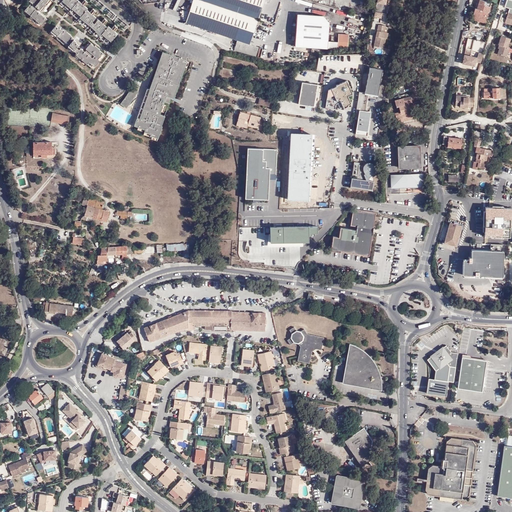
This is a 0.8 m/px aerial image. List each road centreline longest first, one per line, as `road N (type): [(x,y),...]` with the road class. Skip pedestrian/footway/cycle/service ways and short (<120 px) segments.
road 1 (secondary): [(399,290),(177,269),(134,284),(67,331)]
road 2 (secondary): [(81,345),(124,299),(175,275),(330,288),(394,312)]
road 3 (residential): [(152,441),(176,379),(194,372),(243,379),(256,392),(255,421),(274,470),(272,500)]
road 4 (tertiary): [(438,215),(436,129),(464,0)]
road 5 (residential): [(438,215),(341,198),(348,131)]
road 6 (tertiary): [(399,511),(404,358)]
road 7 (unknown): [(298,91),(297,105),(323,113),(331,78),(353,80),(346,120)]
road 8 (residential): [(152,441),(213,493),(272,500)]
road 9 (tertiary): [(0,188),(27,313)]
